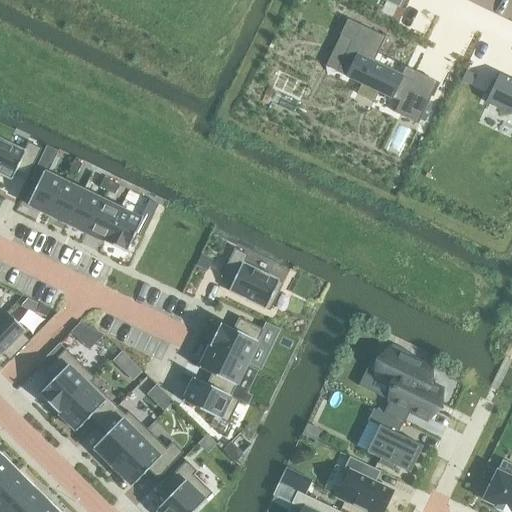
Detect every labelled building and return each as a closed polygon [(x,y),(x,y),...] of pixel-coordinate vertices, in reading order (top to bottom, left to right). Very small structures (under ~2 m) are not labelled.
[(351,41),(336,72),(345,76),(361,84),(356,94),(373,103),(378,92),(392,99),(392,98),(399,102),(394,113),(417,124),(429,101),(406,90),(411,80),(402,77),(403,76),(401,75),(373,62),(385,37),(347,19),(339,36),(340,36),(351,41)] [(448,60),(434,97),(447,102),(461,65),(448,60)] [(436,82),(404,67),(400,75),(411,80),(406,89),(428,100),(436,82)] [(511,78),(499,72),(485,101),(511,114),(511,78)] [(0,139),(0,173),(15,180),(19,172),(27,176),(40,148),(27,141),(22,150),(0,139)] [(47,147),(42,157),(49,161),(54,151),(47,147)] [(74,160),(70,170),(77,173),(82,163),(74,160)] [(44,172),(27,206),(48,216),(65,182),(44,172)] [(103,178),(99,188),(106,192),(111,182),(103,178)] [(65,182),(48,216),(68,225),(84,191),(65,182)] [(111,182),(106,192),(114,195),(118,185),(111,182)] [(84,191),(68,225),(87,234),(102,200),(84,191)] [(102,200),(87,234),(104,242),(120,208),(102,200)] [(150,201),(146,210),(153,213),(157,204),(150,201)] [(120,208),(104,242),(126,253),(143,219),(120,208)] [(234,249),(221,277),(233,282),(228,292),(270,311),(283,283),(244,265),(248,255),(234,249)] [(212,260),(201,255),(196,266),(207,271),(212,260)] [(39,304),(36,312),(46,317),(49,309),(39,304)] [(0,316),(0,356),(0,357),(3,354),(10,361),(29,341),(22,334),(25,331),(5,312),(0,316)] [(220,324),(210,347),(246,364),(262,329),(239,318),(233,330),(220,324)] [(71,333),(79,342),(90,329),(80,325),(71,333)] [(390,344),(372,378),(395,390),(384,412),(404,422),(409,414),(427,423),(444,389),(427,380),(434,367),(390,344)] [(202,358),(197,367),(212,374),(207,385),(231,396),(246,364),(210,347),(206,345),(200,357),(202,358)] [(53,382),(40,396),(58,413),(90,380),(91,382),(95,378),(65,349),(43,372),(53,382)] [(113,362),(122,371),(131,362),(122,353),(113,362)] [(133,409),(147,394),(145,392),(156,380),(148,373),(123,399),(133,409)] [(192,378),(181,402),(228,424),(239,400),(231,396),(207,385),(192,378)] [(90,380),(58,413),(76,431),(89,418),(97,426),(116,406),(91,382),(90,380)] [(106,434),(93,447),(96,451),(93,453),(105,465),(108,462),(112,466),(147,430),(129,412),(125,415),(116,406),(97,426),(106,434)] [(373,408),(354,446),(380,459),(378,462),(393,470),(395,466),(409,473),(423,446),(397,434),(402,423),(373,408)] [(147,430),(112,466),(132,486),(148,469),(157,479),(183,453),(172,442),(166,448),(147,430)] [(217,446),(207,436),(198,445),(208,455),(217,446)] [(230,443),(223,451),(235,462),(243,454),(230,443)] [(0,485),(16,469),(1,454),(0,454),(0,485)] [(349,472),(337,497),(369,511),(382,511),(392,491),(369,480),(374,469),(350,457),(344,469),(349,472)] [(511,511),(511,464),(502,460),(483,500),(494,506),(493,507),(503,511),(511,511)] [(169,495),(154,511),(155,511),(194,511),(213,493),(194,475),(197,472),(185,461),(160,487),(169,495)] [(0,511),(4,511),(31,485),(16,469),(0,485),(0,511)] [(34,511),(47,500),(31,485),(4,511),(34,511)] [(303,509),(301,511),(339,511),(297,492),(291,504),(303,509)] [(59,511),(47,500),(34,511),(59,511)]
